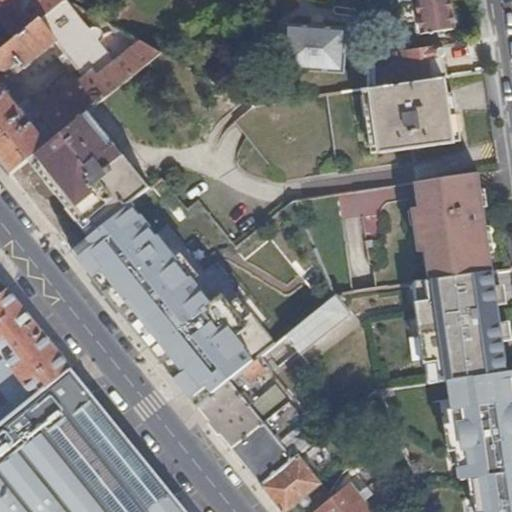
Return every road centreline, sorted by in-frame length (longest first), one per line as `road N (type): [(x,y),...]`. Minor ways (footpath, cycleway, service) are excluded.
road 1 (tertiary): [(237,511),(0,215)]
road 2 (unknown): [(511,152),(310,190),(257,190),(214,165)]
